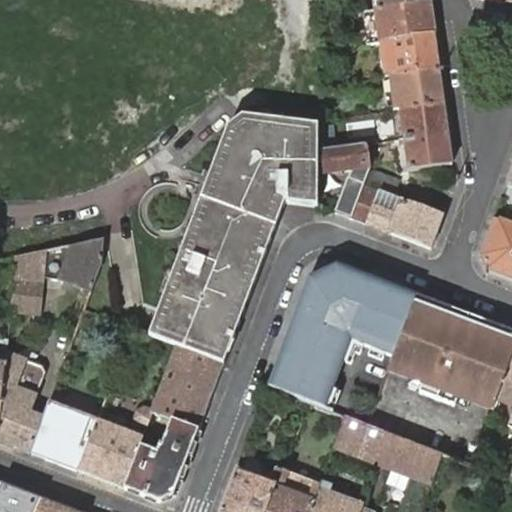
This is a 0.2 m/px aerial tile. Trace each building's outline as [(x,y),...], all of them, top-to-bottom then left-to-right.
[(372,0),(374,10),(378,10),(430,4),(429,0),(372,0)] [(435,36),(430,4),(378,10),(382,43),(435,36)] [(382,43),(380,43),(383,61),(385,78),(389,78),(440,71),(435,36),(382,43)] [(393,106),(394,111),(395,111),(402,111),(444,105),(440,71),(389,78),(392,101),(393,106)] [(449,135),(444,105),(402,111),(406,141),(449,135)] [(233,342),(251,297),(245,295),(250,282),(258,258),(264,261),(276,227),(271,225),(278,207),(285,205),(319,207),(319,176),(319,152),(319,126),(243,118),(227,129),(174,272),(167,291),(165,295),(157,317),(149,338),(176,349),(218,365),(227,341),(233,342)] [(452,166),(449,135),(406,141),(400,142),(401,148),(407,148),(410,171),(452,166)] [(111,142),(124,166),(136,160),(123,136),(111,142)] [(369,146),(319,152),(319,176),(365,170),(359,184),(348,180),(335,214),(352,220),(364,187),(364,186),(370,171),(371,169),(369,146)] [(375,173),(370,171),(364,186),(364,187),(369,189),(370,187),(375,173)] [(375,173),(370,187),(396,196),(400,183),(375,173)] [(352,220),(366,226),(379,192),(369,189),(364,187),(352,220)] [(431,250),(444,216),(379,192),(366,226),(431,250)] [(276,227),(285,205),(278,207),(271,225),(276,227)] [(104,241),(106,241),(101,214),(0,233),(0,245),(2,261),(16,259),(71,247),(104,241)] [(488,271),(511,280),(511,227),(495,220),(481,257),(488,271)] [(103,243),(104,241),(71,247),(16,259),(11,312),(39,315),(43,284),(63,290),(64,280),(92,289),(102,265),(103,243)] [(263,264),(264,261),(258,258),(250,282),(256,283),(263,264)] [(413,306),(416,296),(337,267),(310,279),(269,389),(309,404),(346,419),(366,427),(388,371),(413,306)] [(167,269),(160,288),(167,291),(174,272),(167,269)] [(251,297),(256,283),(250,282),(245,295),(251,297)] [(427,301),(416,296),(413,306),(447,319),(451,310),(427,301)] [(447,319),(413,306),(388,371),(411,380),(422,384),(418,393),(455,408),(458,398),(470,403),(493,412),(497,400),(501,388),(505,378),(511,360),(511,343),(483,332),(487,323),(461,313),(451,310),(447,319)] [(511,332),(487,323),(483,332),(511,343),(511,332)] [(0,418),(6,357),(7,354),(8,341),(9,331),(0,331),(0,334),(0,418)] [(218,365),(224,367),(233,342),(227,341),(218,365)] [(172,421),(199,432),(224,367),(218,365),(176,349),(153,412),(152,414),(172,421)] [(6,357),(0,418),(0,442),(17,449),(31,455),(43,422),(30,417),(37,396),(45,374),(42,368),(28,362),(7,354),(6,357)] [(511,360),(505,378),(501,388),(511,391),(511,413),(507,427),(508,427),(511,428),(511,360)] [(422,384),(411,380),(407,389),(418,393),(422,384)] [(511,391),(501,388),(497,400),(511,405),(511,391)] [(466,412),(470,403),(458,398),(455,408),(466,412)] [(50,405),(43,422),(31,455),(78,473),(98,424),(50,405)] [(78,473),(124,490),(140,447),(142,441),(152,414),(153,412),(145,409),(137,411),(134,419),(138,425),(136,425),(132,436),(99,424),(98,424),(78,473)] [(103,412),(99,424),(132,436),(136,425),(103,412)] [(425,450),(366,427),(346,419),(335,447),(412,476),(398,511),(371,511),(362,508),(360,511),(421,511),(432,484),(442,456),(425,450)] [(140,447),(124,490),(160,504),(174,498),(199,432),(172,421),(163,446),(161,445),(158,454),(140,447)] [(270,485),(237,472),(222,511),(268,511),(278,487),(283,473),(276,471),(270,485)] [(290,475),(283,472),(283,473),(278,487),(268,511),(310,511),(315,502),(321,486),(315,484),(309,499),(284,490),(290,475)] [(309,482),(290,475),(284,490),(309,499),(315,484),(309,482)] [(310,511),(360,511),(362,508),(354,505),(350,511),(343,511),(323,504),(329,490),(330,488),(322,484),(321,486),(315,502),(310,511)] [(0,511),(38,511),(43,502),(0,485),(0,511)] [(343,511),(350,511),(354,505),(350,503),(352,499),(329,490),(323,504),(343,511)] [(68,511),(43,502),(38,511),(68,511)]
